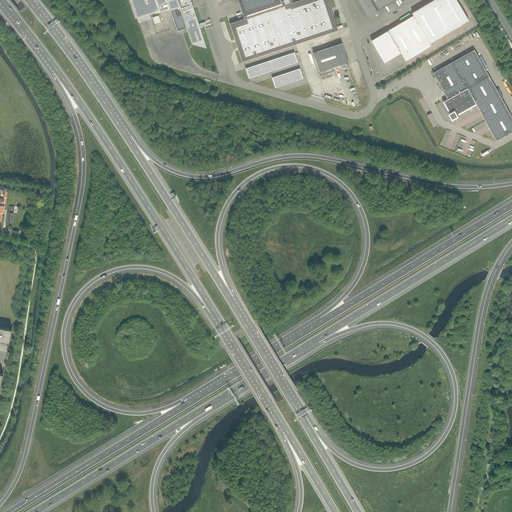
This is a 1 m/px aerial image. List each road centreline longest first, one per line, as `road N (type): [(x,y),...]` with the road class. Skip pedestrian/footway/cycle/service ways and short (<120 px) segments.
road 1 (motorway): [(57,71),(83,149),(80,200),(20,469),(0,503)]
road 2 (motorway): [(511,184),(460,187),(299,155),(203,176),(170,169),(127,137)]
road 3 (motorway): [(316,340),(376,323),(410,328),(448,363),(455,408),(429,453),(386,469),(340,456),(302,418)]
road 4 (motorway): [(229,299),(217,234),(230,198),(271,168),(321,171),(355,198),(368,238),(358,276),(320,322)]
road 5 (motorway): [(184,406),(123,412),(91,399),(65,356),(67,314),(89,283),(125,267),(168,274),(213,310)]
road 6 (trunk): [(57,71),(213,310)]
road 7 (motorway): [(449,511),(478,320),(511,241)]
road 8 (motorway): [(316,340),(511,219)]
road 9 (motorway): [(511,205),(320,322)]
road 10 (unclassified): [(356,116),(236,80),(208,0)]
road 11 (motorway): [(35,511),(211,404)]
road 12 (motorway): [(184,406),(10,511)]
road 13 (trunk): [(229,299),(127,137)]
road 14 (trunk): [(127,137),(28,0)]
road 15 (motorway): [(320,322),(184,406)]
road 16 (trunk): [(213,310),(288,433)]
road 17 (trunk): [(302,418),(229,299)]
road 18 (unknown): [(412,75),(472,45),(511,106)]
road 19 (motorway): [(153,511),(160,458),(211,404)]
road 20 (unclassified): [(356,116),(372,98),(340,0)]
road 21 (motorway): [(211,404),(316,340)]
